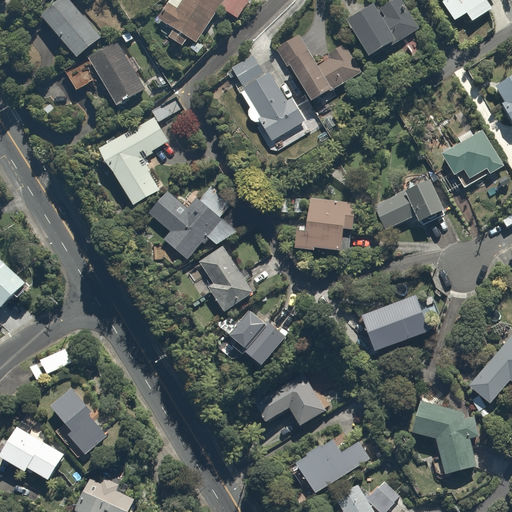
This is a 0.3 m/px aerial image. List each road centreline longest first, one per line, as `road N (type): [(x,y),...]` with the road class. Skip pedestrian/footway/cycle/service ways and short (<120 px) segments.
road 1 (tertiary): [(104,296),(234,511)]
road 2 (tertiary): [(0,128),(104,296)]
road 3 (residential): [(104,296),(0,359)]
